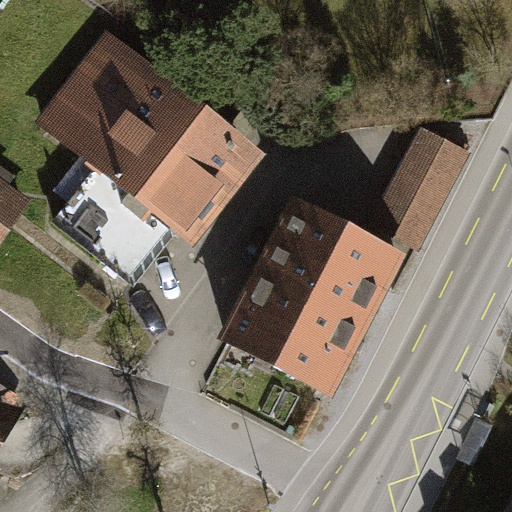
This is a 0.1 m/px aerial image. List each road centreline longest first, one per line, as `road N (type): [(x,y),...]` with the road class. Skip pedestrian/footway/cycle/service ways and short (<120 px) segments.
road 1 (residential): [(358,507),(160,404),(51,363),(0,327)]
road 2 (secondary): [(358,507),(511,221)]
